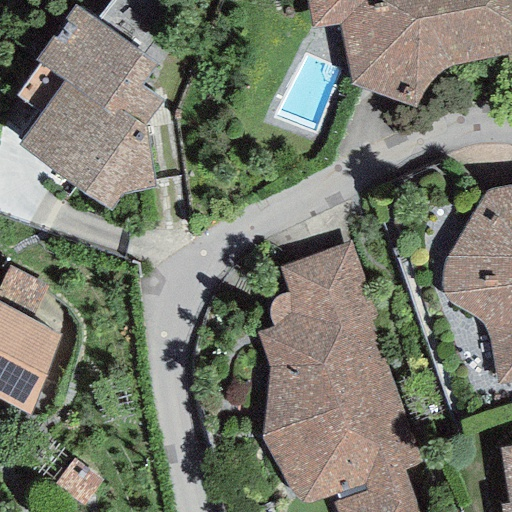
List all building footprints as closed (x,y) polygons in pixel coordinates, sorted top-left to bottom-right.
[(511,0),(304,0),(309,26),(338,23),(350,86),(412,107),(427,83),(434,74),(442,68),(454,66),(511,53),(511,0)] [(153,62),(72,5),(33,61),(40,65),(16,97),(39,113),(15,143),(110,210),(121,194),(154,186),(142,123),(161,99),(139,83),(153,62)] [(511,185),(487,189),(445,259),(441,269),(439,281),(441,295),(447,303),(460,309),(472,314),(479,320),(484,327),(487,335),(497,385),(511,382),(511,185)] [(350,240),(279,267),(286,294),(281,296),(275,298),(269,305),(268,313),(269,320),(273,328),(257,332),(267,365),(260,439),(287,489),(309,504),(330,497),(335,511),(416,511),(403,470),(419,463),(350,240)] [(45,286),(8,268),(0,283),(0,304),(29,318),(45,286)] [(0,304),(0,396),(30,413),(63,338),(29,318),(0,304)] [(511,511),(511,444),(497,447),(506,503),(500,504),(500,511),(511,511)]
